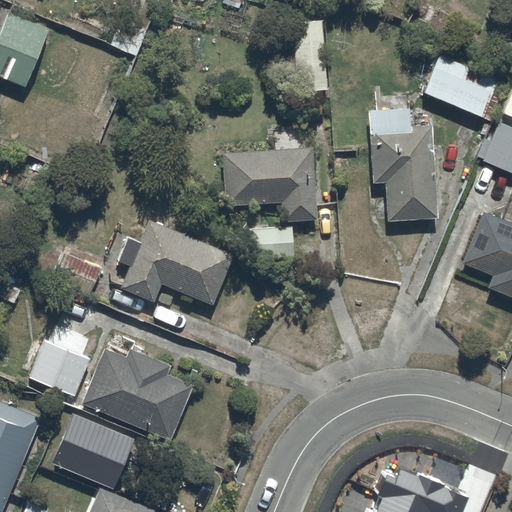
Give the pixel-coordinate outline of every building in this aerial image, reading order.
[(48,24),(7,8),(0,25),(0,72),(25,82),(48,24)] [(136,52),(145,28),(111,15),(102,39),(136,52)] [(325,87),(321,18),(292,19),(296,88),(325,87)] [(439,49),(423,87),(481,112),(498,74),(439,49)] [(407,104),(366,105),(370,179),(383,178),(385,217),(435,214),(430,120),(408,121),(407,104)] [(509,167),(511,161),(511,122),(501,118),(486,158),(509,167)] [(314,215),(310,143),(220,148),(224,201),(279,198),(280,217),(314,215)] [(511,293),(511,219),(481,206),(460,260),(471,264),(467,273),(483,279),(472,302),(495,313),(506,291),(511,293)] [(230,249),(145,215),(137,238),(125,233),(115,257),(127,262),(118,283),(152,297),(159,280),(210,300),(230,249)] [(263,224),(264,254),(292,254),(290,223),(263,224)] [(71,253),(63,249),(52,271),(87,288),(100,261),(73,248),(71,253)] [(102,344),(81,398),(168,435),(189,381),(163,371),(167,361),(127,345),(124,353),(102,344)] [(78,363),(42,346),(27,380),(63,396),(78,363)] [(39,412),(0,397),(0,507),(39,412)] [(98,482),(85,511),(150,511),(153,506),(98,482)] [(382,498),(375,511),(437,511),(438,511),(395,493),(392,502),(382,498)]
